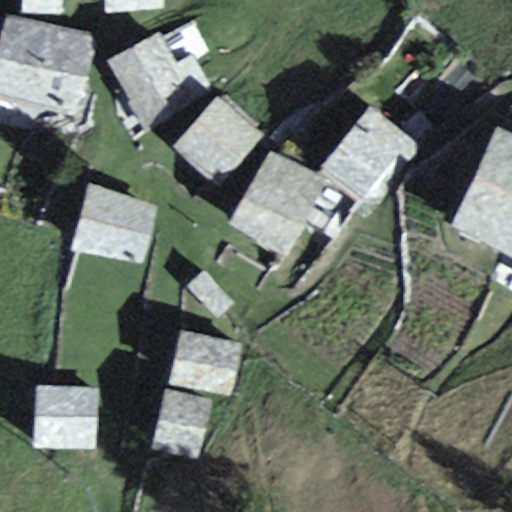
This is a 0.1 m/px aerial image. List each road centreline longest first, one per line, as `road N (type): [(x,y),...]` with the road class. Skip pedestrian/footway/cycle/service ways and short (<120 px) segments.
road 1 (track): [(176,214),(222,278),(262,308),(307,288),(430,142),(511,94)]
road 2 (track): [(125,511),(176,214)]
